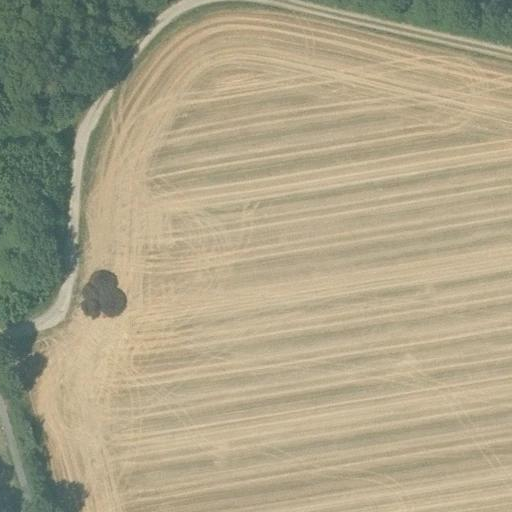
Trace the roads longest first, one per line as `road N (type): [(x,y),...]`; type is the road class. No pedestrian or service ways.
road 1 (track): [(188,0),(155,17),(95,92),(70,209),(61,303),(50,318),(0,337)]
road 2 (track): [(511,48),(286,0)]
